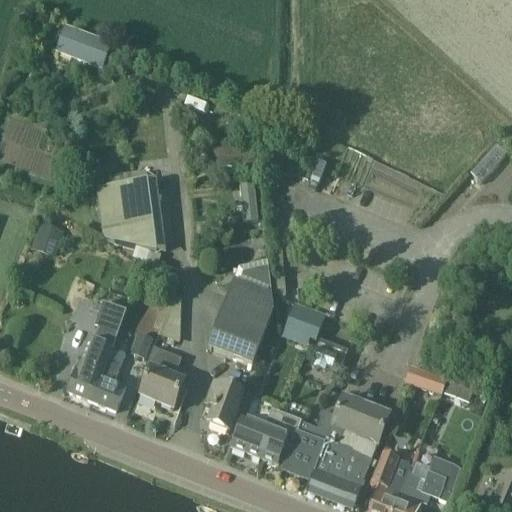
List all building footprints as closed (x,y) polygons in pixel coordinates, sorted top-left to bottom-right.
[(111,53),(64,35),(54,61),(101,79),(111,53)] [(136,75),(132,86),(155,96),(160,84),(136,75)] [(99,87),(62,89),(63,102),(99,100),(99,87)] [(233,113),(183,94),(178,109),(187,113),(184,119),(200,126),(203,119),(227,129),(233,113)] [(69,148),(81,186),(96,181),(94,173),(102,169),(97,154),(89,157),(83,144),(78,146),(69,148)] [(212,152),(213,170),(239,170),(241,177),(253,177),(252,169),(256,168),(254,150),(212,152)] [(404,189),(406,190),(403,198),(425,206),(432,186),(408,178),(404,189)] [(97,191),(104,243),(166,261),(165,249),(157,183),(97,191)] [(253,189),(239,191),(243,227),(257,225),(253,189)] [(216,327),(218,328),(208,354),(247,369),(257,343),(255,342),(264,320),(286,327),(284,332),(316,345),(326,319),(300,309),(299,290),(285,291),(284,278),(265,280),(265,276),(235,280),(216,327)] [(179,347),(181,305),(172,301),(160,332),(157,339),(179,347)] [(77,372),(78,372),(68,397),(90,405),(112,352),(117,340),(126,316),(103,307),(94,330),(97,331),(92,345),(88,344),(77,372)] [(146,361),(152,344),(139,339),(133,356),(146,361)] [(114,386),(125,358),(112,352),(90,405),(92,406),(116,415),(117,415),(121,403),(126,391),(114,386)] [(181,363),(152,352),(150,356),(145,371),(151,373),(139,403),(173,416),(185,387),(173,383),(181,363)] [(441,399),(446,384),(411,372),(406,387),(441,399)] [(449,381),(445,397),(471,403),(475,387),(449,381)] [(200,407),(202,408),(216,414),(208,435),(228,443),(244,403),(208,389),(200,407)] [(363,485),(389,420),(343,402),(335,422),(324,418),(318,434),(301,427),(282,473),(281,475),(310,486),(311,486),(307,495),(352,511),(354,511),(365,486),(363,485)] [(274,435),(276,436),(283,420),(272,415),(266,431),(244,422),(232,453),(262,465),(274,435)] [(282,473),(301,427),(283,420),(276,436),(274,435),(262,465),(282,473)] [(449,506),(461,476),(461,474),(434,463),(430,473),(415,467),(412,475),(410,474),(394,511),(419,511),(422,507),(427,509),(431,499),(449,506)] [(394,511),(410,474),(409,474),(406,473),(408,468),(398,464),(387,491),(378,487),(368,511),(394,511)] [(511,511),(511,479),(501,475),(485,511),(511,511)]
